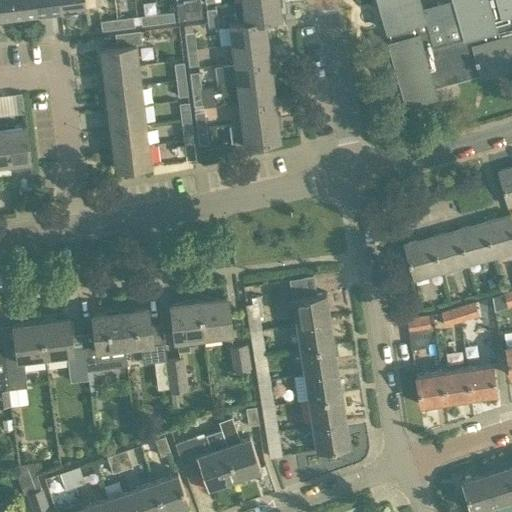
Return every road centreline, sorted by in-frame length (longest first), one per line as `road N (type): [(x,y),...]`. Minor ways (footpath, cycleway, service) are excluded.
road 1 (residential): [(404,464),(390,428),(349,175)]
road 2 (residential): [(82,226),(349,175)]
road 3 (residential): [(82,226),(62,70),(0,78)]
road 4 (residential): [(349,175),(511,132)]
road 5 (residential): [(349,175),(320,11)]
road 6 (residential): [(267,511),(404,464)]
